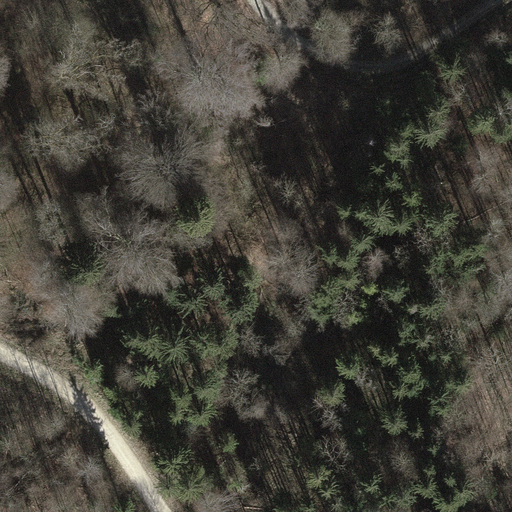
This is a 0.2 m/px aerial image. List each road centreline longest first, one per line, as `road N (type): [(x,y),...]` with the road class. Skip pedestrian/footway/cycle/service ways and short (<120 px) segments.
road 1 (track): [(253,0),(271,26),(317,53),(381,70),(492,0)]
road 2 (track): [(0,350),(54,378),(100,421),(159,511)]
